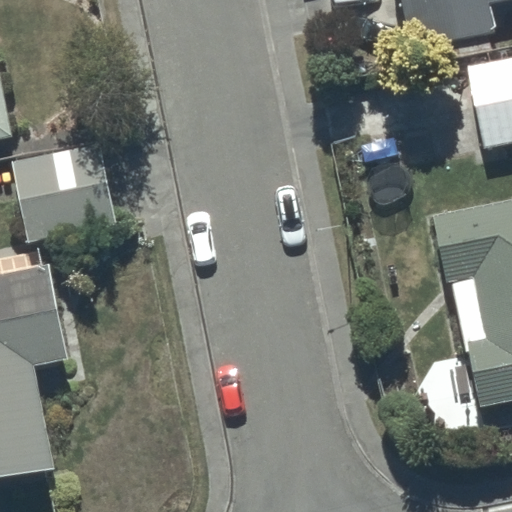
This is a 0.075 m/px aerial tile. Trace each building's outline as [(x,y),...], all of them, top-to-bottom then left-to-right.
[(511,0),(401,0),(412,58),(423,56),(426,71),(493,56),(490,43),(498,41),(493,17),(511,12),(511,0)] [(511,63),(468,73),(486,159),(511,154),(511,63)] [(0,146),(14,144),(0,75),(0,146)] [(102,150),(12,168),(29,251),(119,233),(102,150)] [(511,209),(435,225),(449,292),(453,291),(467,359),(469,359),(481,415),(511,408),(511,209)] [(0,493),(60,481),(36,373),(70,365),(50,273),(0,283),(0,493)]
